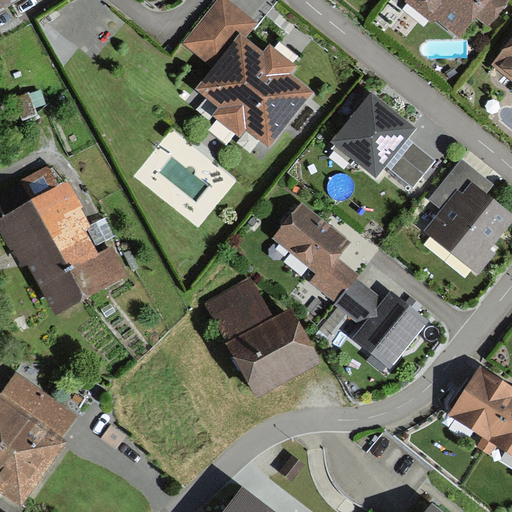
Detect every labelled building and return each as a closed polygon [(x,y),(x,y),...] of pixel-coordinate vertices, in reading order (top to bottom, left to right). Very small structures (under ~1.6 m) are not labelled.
[(0,0),(0,15),(27,0),(0,0)] [(221,0),(185,45),(215,69),(240,37),(244,40),(256,25),(224,0),(221,0)] [(407,0),(408,4),(430,23),(437,22),(460,41),(478,18),(488,26),(508,0),(407,0)] [(266,58),(244,40),(240,37),(215,69),(197,92),(218,109),(211,119),(237,140),(243,131),(267,150),(309,98),(286,80),(294,70),(271,52),(266,58)] [(511,44),(494,66),(511,81),(511,44)] [(372,96),(333,145),(379,183),(388,171),(413,190),(435,163),(409,141),(417,132),(372,96)] [(443,213),(425,234),(477,278),(495,256),(489,251),(511,223),(511,218),(485,196),(499,179),(469,154),(429,202),(443,213)] [(97,257),(48,168),(17,185),(82,303),(124,280),(108,251),(97,257)] [(82,303),(17,185),(0,194),(0,222),(53,319),(82,303)] [(303,207),(275,244),(315,277),(311,283),(336,303),(356,279),(359,276),(338,260),(350,245),(303,207)] [(429,325),(391,295),(384,302),(356,279),(336,303),(334,306),(362,328),(351,342),(391,374),(429,325)] [(251,282),(210,306),(231,347),(227,350),(256,403),(291,385),(322,368),(292,315),(275,323),(251,282)] [(478,448),(485,452),(511,409),(511,390),(480,369),(448,417),(483,440),(478,448)] [(0,393),(0,492),(21,506),(80,418),(16,375),(2,395),(0,393)] [(511,409),(485,452),(491,456),(494,450),(511,461),(511,409)] [(291,511),(244,475),(215,511),(291,511)]
